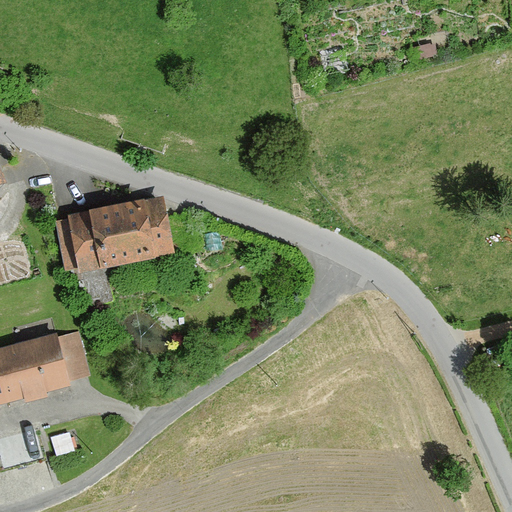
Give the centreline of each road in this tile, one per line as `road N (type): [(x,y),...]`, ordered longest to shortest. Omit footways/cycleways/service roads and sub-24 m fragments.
road 1 (residential): [(354,256),(294,328),(82,481),(12,511)]
road 2 (unclassified): [(0,126),(354,256)]
road 3 (unclassified): [(354,256),(399,288),(435,333),(511,494)]
